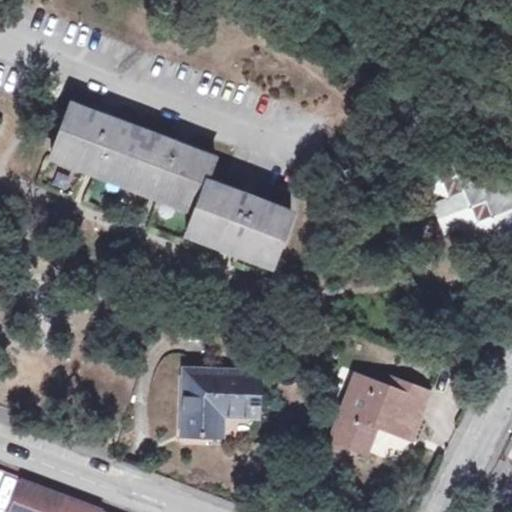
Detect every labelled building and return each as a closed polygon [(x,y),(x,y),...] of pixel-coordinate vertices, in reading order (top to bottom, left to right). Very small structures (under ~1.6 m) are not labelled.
[(207,181),(215,159),(71,104),(52,157),(195,211),(187,234),(272,266),(292,214),(207,181)] [(506,248),(511,233),(511,198),(436,166),(427,188),(448,197),(439,219),(506,248)] [(184,434),(197,435),(198,438),(201,439),(204,440),(207,438),(208,435),(221,435),(221,414),(257,415),(258,374),(187,372),(184,434)] [(390,390),(358,378),(334,439),(365,450),(376,423),(410,435),(427,394),(394,381),(390,390)] [(103,511),(66,497),(24,482),(12,511),(103,511)]
